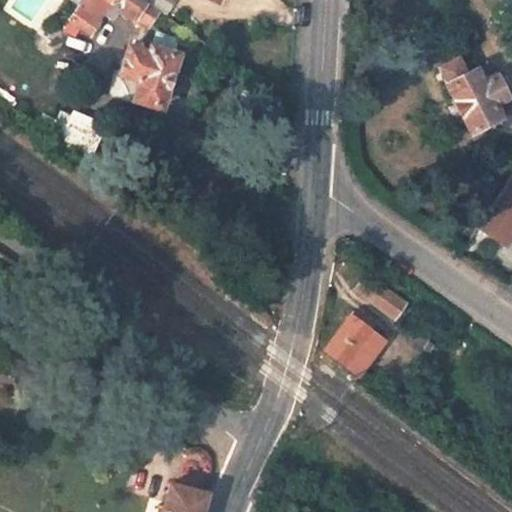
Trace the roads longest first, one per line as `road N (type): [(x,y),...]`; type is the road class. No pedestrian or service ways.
road 1 (unclassified): [(0,229),(252,458)]
road 2 (tertiary): [(252,458),(289,361),(312,183)]
road 3 (unclassified): [(511,322),(312,183)]
road 4 (tertiary): [(312,183),(325,0)]
